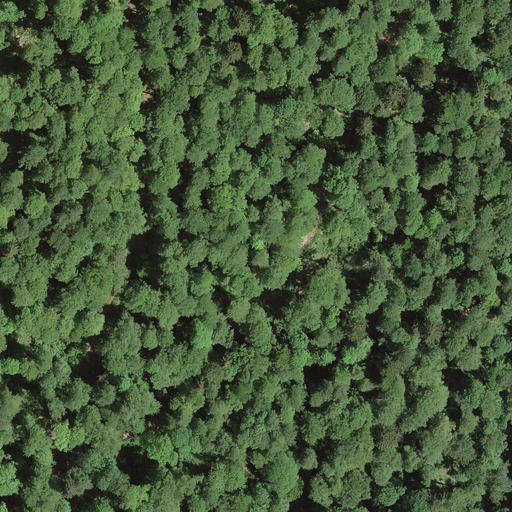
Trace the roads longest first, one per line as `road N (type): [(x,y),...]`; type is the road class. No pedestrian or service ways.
road 1 (track): [(112,511),(113,455),(136,418),(312,226),(339,112),(408,0)]
road 2 (track): [(303,511),(318,425),(355,371),(385,274),(410,244),(418,217),(407,158),(411,123),(452,0)]
road 3 (track): [(137,41),(147,93),(140,166),(145,240),(91,337),(86,372),(55,444),(57,473),(75,511)]
road 4 (track): [(511,426),(406,481),(387,511)]
